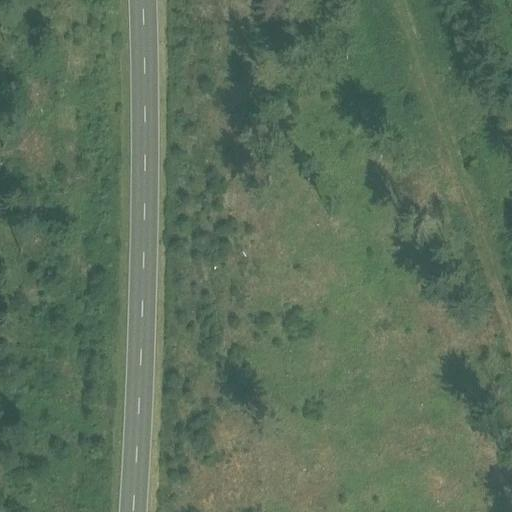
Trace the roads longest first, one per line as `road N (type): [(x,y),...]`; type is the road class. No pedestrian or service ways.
road 1 (secondary): [(142,0),(133,511)]
road 2 (track): [(398,0),(511,330)]
